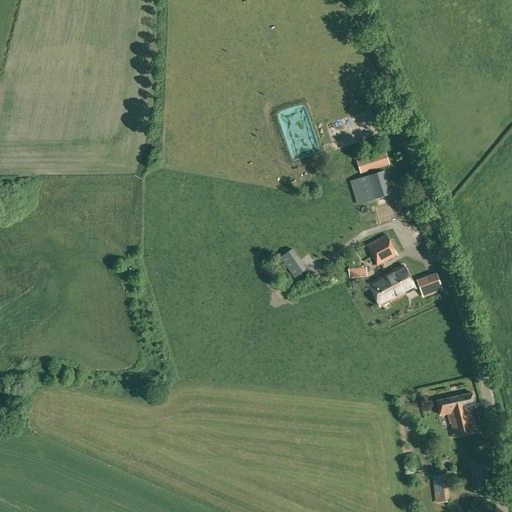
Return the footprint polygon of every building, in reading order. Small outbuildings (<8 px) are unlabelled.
[(360,173),(389,164),(385,152),(357,161),(360,173)] [(384,170),(350,181),(357,205),(391,194),(384,170)] [(377,266),(397,255),(386,235),(366,245),(377,266)] [(294,278),(307,269),(292,248),(279,257),(294,278)] [(380,306),(415,288),(403,265),(369,284),(380,306)] [(349,278),(367,277),(366,267),(348,269),(349,278)] [(436,274),(417,281),(421,289),(427,287),(429,293),(442,289),(436,274)] [(476,432),(471,409),(476,407),(473,393),(437,401),(440,415),(447,414),(453,438),(476,432)] [(477,489),(492,487),(490,463),(474,465),(477,489)] [(446,475),(433,476),(434,484),(447,483),(446,475)]
